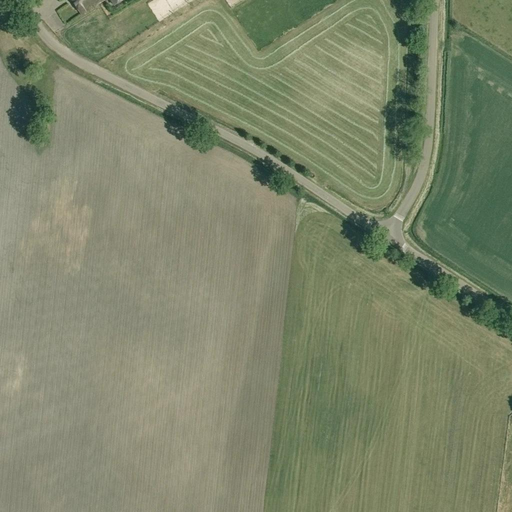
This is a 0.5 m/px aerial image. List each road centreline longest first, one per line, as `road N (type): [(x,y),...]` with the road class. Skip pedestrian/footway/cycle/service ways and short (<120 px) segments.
road 1 (unclassified): [(388,238),(233,137),(70,57),(20,0)]
road 2 (unclassified): [(388,238),(426,164),(435,0)]
road 3 (unclassified): [(511,320),(388,238)]
